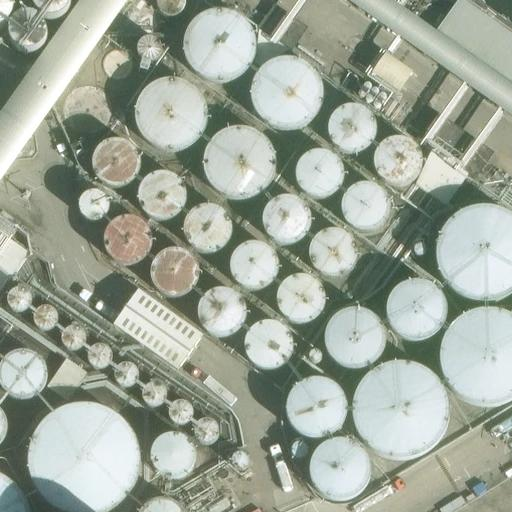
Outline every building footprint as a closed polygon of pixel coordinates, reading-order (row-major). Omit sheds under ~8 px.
[(37,27),(45,33),(52,35),(60,33),(67,28),(71,22),(72,14),(69,5),(64,0),(42,0),(39,2),(35,9),(34,18),(37,27)] [(0,44),(2,44),(9,39),(13,32),(14,24),(11,16),(5,10),(0,8),(0,44)] [(256,51),(256,44),(256,38),(254,31),(251,25),(247,19),(242,15),(236,11),(229,9),(223,8),(216,8),(209,10),(203,12),(197,16),(193,21),(189,27),(186,33),(185,40),(185,47),(186,53),(188,60),(192,65),(196,71),(202,75),(208,77),(215,79),(222,80),(228,79),(235,77),(241,73),(246,69),(250,64),(254,58),(256,51)] [(14,60),(21,65),(29,67),(37,66),(43,61),(47,54),(48,46),(46,38),(40,32),(32,29),(24,30),(16,34),(11,42),(10,51),(14,60)] [(142,62),(142,61),(142,57),(141,53),(139,49),(136,46),(133,43),(129,40),(121,39),(115,39),(111,40),(105,44),(101,48),(99,52),(97,60),(98,68),(102,76),(107,80),(110,82),(118,84),(122,84),(127,83),(135,78),(137,76),(140,71),(142,67),(142,62)] [(326,97),(326,90),(325,83),(323,76),(319,70),(315,65),(309,60),(303,57),(296,55),(289,54),(282,55),(275,57),(269,60),(263,64),(258,70),(254,76),(252,82),(251,89),(251,97),(253,104),(256,110),(260,116),(265,121),(271,125),(278,128),(285,129),(292,129),(299,128),(305,125),(311,121),(317,117),(321,111),(324,104),(326,97)] [(210,116),(210,115),(209,108),(207,101),(204,94),(198,87),(192,83),(185,79),(179,78),(170,77),(162,79),(156,81),(149,85),(145,89),(141,94),(137,101),(135,108),(135,116),(136,122),(138,130),(142,136),(146,141),(153,147),(158,150),(164,152),(172,152),(179,152),(186,150),(192,147),(199,141),(203,136),(207,130),(209,123),(210,116)] [(113,108),(113,107),(113,102),(111,97),(109,92),(106,89),(98,84),(95,83),(88,82),(82,83),(79,84),(75,86),(71,89),(67,94),(65,98),(64,107),(64,112),(66,117),(70,124),(74,127),(78,130),(83,131),(87,132),(94,131),(97,130),(102,128),(105,125),(109,121),(111,117),(113,108)] [(379,134),(379,129),(379,124),(377,119),(375,115),(372,110),(367,107),(363,105),(358,104),(353,103),(347,104),(342,106),(338,108),(334,112),(331,116),(329,121),(328,126),(328,131),(329,136),(331,141),(334,146),(337,149),(342,152),(347,154),(352,155),(357,154),(362,153),(367,151),(371,148),(375,144),(377,139),(379,134)] [(277,164),(277,163),(276,156),(274,149),(270,142),(265,137),(260,133),(254,130),(247,129),(240,128),(233,129),(226,132),(221,135),(216,139),(212,145),(209,151),(208,157),(207,163),(208,169),(210,176),(212,181),(217,187),(223,192),(230,196),(237,197),(241,198),(247,197),(254,196),(261,192),(266,188),(270,184),(273,178),(276,171),(277,164)] [(423,167),(424,161),(423,156),(421,151),(418,146),(414,143),(410,140),(405,138),(399,137),(394,138),(389,140),(384,143),(380,147),(378,151),(376,156),(375,162),(376,167),(378,172),(381,177),(384,180),(389,183),(394,185),(399,186),(405,185),(410,183),(415,180),(418,176),(421,172),(423,167)] [(143,163),(142,158),(140,153),(136,146),(132,142),(128,140),(119,138),(114,138),(109,140),(105,142),(102,145),(99,148),(96,152),(94,157),(94,163),(94,167),(96,172),(100,179),(103,182),(108,184),(112,186),(117,187),(121,187),(126,186),(132,183),(135,180),(139,175),(141,172),(142,168),(143,163)] [(345,174),(346,173),(345,168),(344,163),(342,160),(338,155),(331,151),(327,149),(322,148),(317,149),(312,150),(308,152),(304,155),(302,158),(299,163),(297,168),(297,172),(298,181),(300,185),(302,189),(305,192),(310,195),(315,197),(319,197),(323,197),(329,196),(337,192),(340,188),(343,183),(345,178),(345,174)] [(420,180),(433,188),(430,193),(449,205),(465,177),(433,158),(420,180)] [(188,198),(188,197),(187,191),(186,188),(182,180),(178,177),(173,174),(165,172),(159,172),(155,173),(149,175),(146,178),(143,182),(140,186),(138,190),(138,196),(138,200),(139,205),(141,210),(144,214),(148,217),(153,220),(158,222),(161,222),(168,222),(171,221),(175,219),(180,215),(185,208),(187,203),(188,198)] [(390,207),(390,206),(389,202),(388,198),(386,194),(384,191),(377,186),(369,183),(364,183),(358,185),(351,189),(346,196),(344,201),(344,206),(344,210),(345,215),(350,222),(357,227),(362,229),(365,229),(370,229),(376,228),(383,223),(388,216),(389,212),(390,207)] [(109,207),(107,201),(105,197),(99,193),(94,192),(88,193),(84,196),(80,200),(79,206),(80,212),(82,217),(87,221),(93,222),(99,221),(103,219),(107,214),(109,207)] [(314,222),(314,221),(312,213),(310,208),(307,204),(300,199),(294,197),(290,196),(285,197),(279,198),(273,202),(269,206),(267,209),(265,213),(264,219),(264,223),(265,228),(267,233),(270,237),(277,243),(281,245),(287,246),(291,246),(297,245),(301,243),(305,240),(309,235),(312,231),(313,225),(314,222)] [(235,230),(234,225),(233,221),(231,217),(227,212),(223,209),(218,206),(214,205),(209,205),(206,205),(200,207),(196,209),(192,212),(189,217),(187,221),(186,225),(185,230),(186,235),(187,240),(189,244),(193,248),(197,251),(201,253),(206,254),(211,254),(220,252),(224,250),(228,247),(232,240),(234,235),(235,230)] [(511,220),(510,218),(504,213),(497,209),(488,206),(480,205),(472,205),(463,207),(456,211),(449,216),(443,222),(438,229),(435,237),(433,245),(433,254),(435,262),(438,270),(443,277),(449,283),(456,288),(463,292),(472,293),(480,294),(489,293),(497,290),(504,286),(510,280),(511,278),(511,220)] [(155,243),(155,242),(154,237),(153,233),(151,229),(148,225),(143,221),(140,219),(132,217),(125,218),(121,219),(114,224),(111,227),(108,232),(106,237),(106,242),(107,250),(109,254),(112,258),(119,264),(125,266),(129,266),(135,266),(140,265),(147,260),(150,257),(153,252),(154,247),(155,243)] [(360,253),(359,245),(357,241),(353,236),(349,233),(345,231),(337,229),(333,229),(328,230),(320,235),(316,238),(314,242),(312,247),(312,252),(313,260),(315,265),(318,269),(322,273),(326,275),(330,276),(336,277),(340,277),(344,275),(348,274),(352,271),(355,267),(358,263),(359,258),(360,253)] [(278,267),(277,262),(276,257),(274,253),(270,249),(266,246),(261,244),(257,243),(252,242),(244,244),(237,249),(233,253),(232,257),(230,261),(229,267),(231,275),(233,280),(236,283),(243,288),(252,291),(256,291),(262,289),(266,287),(270,285),(273,281),(275,277),(277,272),(278,267)] [(200,272),(200,271),(200,266),(199,262),(194,255),(191,252),(186,249),(179,248),(171,248),(168,249),(162,253),(159,256),(156,260),(154,265),(153,270),(153,274),(155,279),(156,283),(160,287),(166,292),(171,294),(176,295),(181,294),(186,293),(191,290),(193,288),(196,285),(198,281),(200,272)] [(325,300),(324,299),(324,294),(323,290),(318,283),(314,279),(310,277),(302,275),(297,275),(292,276),(288,279),(284,281),(281,285),(278,290),(277,295),(276,299),(276,302),(278,307),(280,312),(283,316),(287,319),(291,321),(299,323),(304,323),(310,321),(316,317),(320,314),(322,309),(324,305),(325,300)] [(11,291),(12,297),(17,300),(23,300),(28,297),(29,292),(28,286),(23,282),(17,282),(12,286),(11,291)] [(204,328),(140,283),(114,320),(179,364),(204,328)] [(434,310),(434,309),(433,304),(432,299),(430,295),(426,291),(424,288),(419,285),(413,284),(408,283),(404,283),(399,285),(395,287),(390,290),(387,294),(384,299),(382,304),(382,309),(382,314),(384,318),(386,323),(389,327),(392,330),(396,332),(406,335),(413,335),(417,334),(421,332),(426,328),(430,324),(432,319),(434,314),(434,310)] [(247,312),(247,308),(246,303),(243,298),(240,295),(233,290),(229,288),(224,287),(219,288),(214,289),(207,294),(203,298),(201,302),(199,306),(199,311),(199,316),(200,320),(202,324),(204,328),(207,331),(211,333),(217,335),(221,336),(226,336),(231,335),(239,331),(243,326),(245,322),(247,317),(247,312)] [(38,310),(40,315),(45,319),(51,319),(55,315),(57,310),(56,304),(51,301),(45,301),(40,304),(38,310)] [(368,340),(368,339),(368,334),(366,329),(364,325),(360,321),(357,318),(353,315),(347,314),(342,313),(337,314),(331,315),(324,321),(320,325),(318,330),(316,335),(316,340),(317,346),(319,351),(321,355),(324,358),(329,362),(333,364),(337,365),(344,365),(351,364),(354,362),(358,360),(361,357),(364,353),(366,348),(368,340)] [(511,328),(504,322),(496,317),(485,315),(478,315),(469,316),(461,319),(454,323),(447,329),(442,336),(439,342),(436,351),(435,360),(437,370),(439,378),(444,386),(449,391),(456,397),(465,401),(475,404),(482,404),(491,403),(497,400),(504,397),(511,391),(511,390),(511,328)] [(65,330),(67,336),(72,339),(78,339),(82,336),(84,330),(83,325),(78,321),(72,321),(67,324),(65,330)] [(293,346),(293,345),(291,338),(289,333),(286,329),(279,324),(276,322),(270,321),(261,323),(256,325),(253,328),(249,331),(247,336),(245,341),(245,345),(245,350),(247,355),(251,361),(257,367),(263,369),(267,369),(271,369),(277,368),(281,366),(285,363),(288,359),(290,355),(292,351),(293,346)] [(91,349),(93,354),(98,358),(104,358),(108,355),(110,349),(109,343),(104,340),(98,340),(93,343),(91,349)] [(49,374),(49,369),(47,364),(43,357),(39,354),(35,352),(27,350),(23,350),(17,351),(13,353),(9,356),(6,360),(4,364),(2,368),(1,373),(3,381),(5,387),(8,391),(15,396),(19,397),(24,398),(28,398),(33,397),(38,394),(42,392),(46,387),(47,384),(49,379),(49,374)] [(117,367),(119,372),(124,376),(130,376),(134,373),(136,367),(134,362),(130,358),(124,358),(119,361),(117,367)] [(70,400),(88,374),(69,360),(50,386),(70,400)] [(435,414),(435,413),(434,405),(432,396),(427,388),(421,381),(414,376),(406,371),(398,369),(388,369),(379,370),(371,373),(364,377),(358,382),(353,388),(349,396),(346,405),(345,413),(346,422),(349,430),(353,438),(358,444),(364,450),(371,454),(379,457),(388,458),(395,458),(405,455),(414,451),(419,447),(425,441),(431,432),(433,424),(435,414)] [(146,387),(148,393),(152,396),(158,396),(163,393),(165,387),(163,382),(158,378),(152,378),(148,382),(146,387)] [(334,410),(334,409),(334,404),(332,399),(329,394),(326,390),(321,387),(317,385),(312,383),(308,383),(303,384),(298,385),(292,388),(290,391),(286,395),(284,399),(283,404),(282,410),(283,415),(284,419),(287,424),(290,428),(294,431),(299,434),(303,435),(308,435),(313,435),(317,434),(321,432),(326,428),(329,424),(332,419),(334,414),(334,410)] [(173,406),(175,412),(180,415),(185,415),(190,412),(192,407),(190,401),(186,398),(180,397),(175,401),(173,406)] [(139,474),(140,463),(139,453),(135,442),(131,433),(124,425),(116,418),(107,413),(97,409),(86,408),(76,408),(65,411),(56,415),(47,421),(40,429),(34,438),(30,448),(28,458),(28,469),(30,479),(34,489),(40,498),(47,505),(56,511),(57,511),(110,511),(116,508),(124,501),(131,493),(136,484),(139,474)] [(198,425),(200,431),(205,434),(211,434),(215,431),(217,425),(216,420),(211,416),(205,416),(200,420),(198,425)] [(200,456),(200,451),(200,446),(198,441),(195,436),(192,432),(187,430),(183,428),(178,427),(172,427),(167,429),(163,431),(159,434),(156,438),(154,443),(152,448),(152,453),(154,458),(156,463),(159,467),(163,471),(167,473),(172,474),(178,475),(183,474),(188,472),(192,469),(195,465),(198,461),(200,456)] [(360,476),(360,475),(359,470),(358,465),(356,461),(352,457),(350,454),(345,451),(339,450),(334,449),(329,450),(323,451),(316,456),(313,460),(310,465),(309,470),(308,475),(308,479),(310,484),(312,489),(315,493),(318,496),(323,499),(332,501),(339,501),(343,500),(347,498),(352,494),(356,490),(358,485),(360,480),(360,476)] [(29,511),(27,503),(23,494),(17,486),(10,479),(2,474),(0,473),(0,511),(29,511)] [(183,511),(184,511),(181,507),(177,504),(172,501),(167,500),(161,500),(156,501),(151,504),(147,507),(144,511),(143,511),(183,511)]
